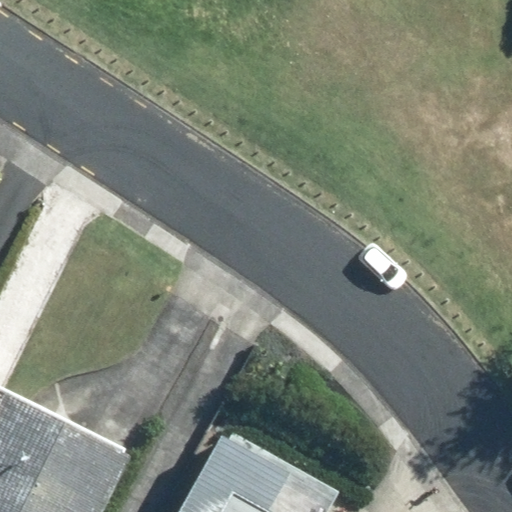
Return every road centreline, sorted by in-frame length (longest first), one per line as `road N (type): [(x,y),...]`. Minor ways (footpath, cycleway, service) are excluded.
road 1 (residential): [(511,500),(351,294),(0,46)]
road 2 (unknown): [(417,369),(346,511)]
